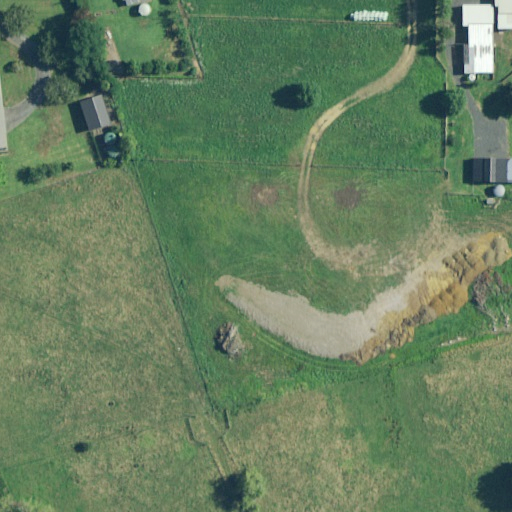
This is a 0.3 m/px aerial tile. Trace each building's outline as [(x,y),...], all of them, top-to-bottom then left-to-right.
[(511,0),(495,0),(495,6),(498,6),(498,29),(511,28),(511,0)] [(153,8),(144,2),(138,11),(147,17),(153,8)] [(494,72),(493,24),(465,24),(465,63),(466,72),(494,72)] [(108,125),(99,96),(81,101),(89,131),(108,125)] [(509,159),(474,158),(473,181),(509,182),(509,159)]
